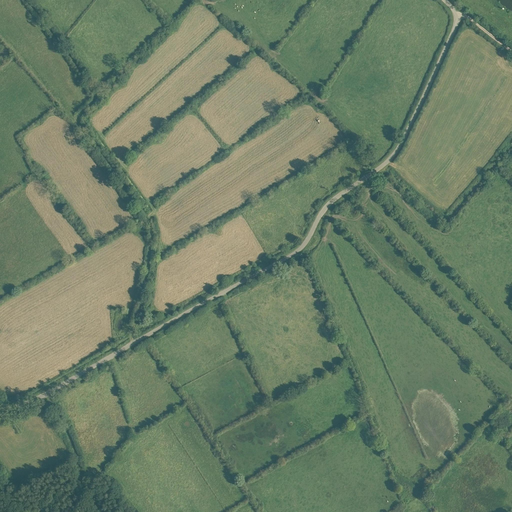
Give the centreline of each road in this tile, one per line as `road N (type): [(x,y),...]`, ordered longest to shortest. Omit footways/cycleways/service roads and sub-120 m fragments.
road 1 (tertiary): [(0,408),(45,394),(299,249),(329,202),(396,151),(454,28),(454,11),(443,0)]
road 2 (track): [(132,332),(153,228),(76,119),(95,91),(28,0)]
road 3 (track): [(99,511),(45,394)]
